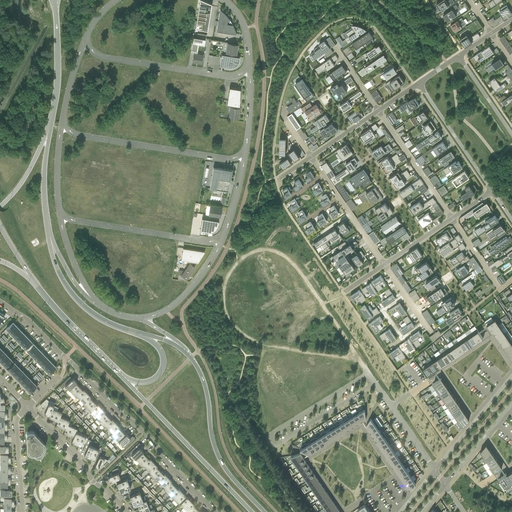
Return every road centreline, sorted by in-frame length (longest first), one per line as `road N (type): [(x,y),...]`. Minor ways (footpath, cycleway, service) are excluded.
road 1 (unclassified): [(354,360),(290,261),(267,251),(239,262),(223,297),(228,321),(241,334),(273,346)]
road 2 (residential): [(65,357),(215,511)]
road 3 (unclassified): [(245,154),(230,160),(76,136),(60,126)]
road 4 (secondary): [(262,511),(219,459),(204,386),(180,347)]
road 5 (secondary): [(122,378),(250,511)]
road 6 (unclassified): [(249,70),(229,78),(99,57),(83,42)]
road 7 (unclassified): [(220,244),(59,219)]
road 8 (residential): [(27,407),(126,511)]
road 9 (secondary): [(131,332),(75,300),(52,259),(47,230)]
road 10 (secondary): [(32,281),(122,378)]
road 11 (residential): [(377,111),(450,219)]
road 12 (residential): [(418,84),(492,191)]
road 13 (residential): [(310,158),(383,265)]
road 14 (secondary): [(49,126),(54,4)]
road 15 (residential): [(511,377),(434,471)]
